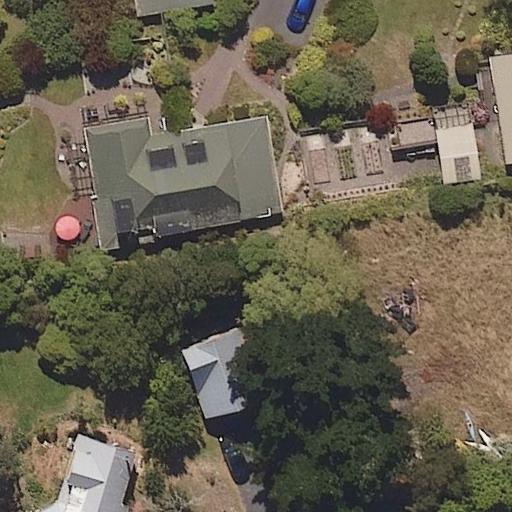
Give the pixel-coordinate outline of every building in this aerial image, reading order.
[(210,4),(209,0),(134,0),(137,15),(210,4)] [(511,163),(511,56),(491,59),(505,164),(511,163)] [(393,153),(438,147),(443,183),(477,179),(467,102),(433,107),(434,116),(389,122),(393,153)] [(144,111),(82,123),(59,127),(72,193),(95,189),(106,247),(281,213),(262,117),(150,139),(144,111)] [(260,403),(238,333),(180,351),(202,421),(260,403)] [(123,511),(139,459),(77,440),(56,508),(46,511),(123,511)]
